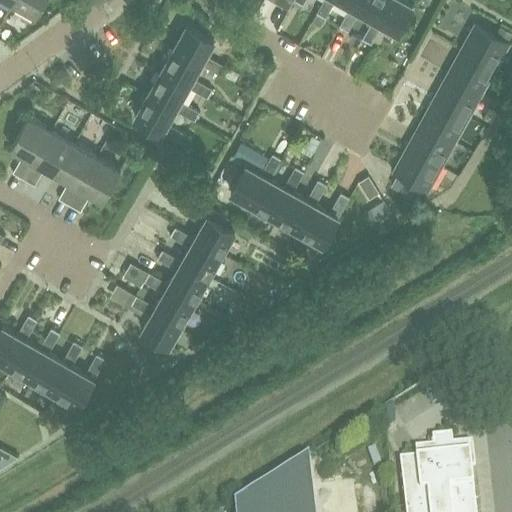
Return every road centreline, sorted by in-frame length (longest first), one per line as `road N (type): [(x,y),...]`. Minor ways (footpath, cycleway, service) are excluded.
road 1 (residential): [(378,125),(312,91),(289,51),(207,0)]
road 2 (residential): [(0,82),(114,0)]
